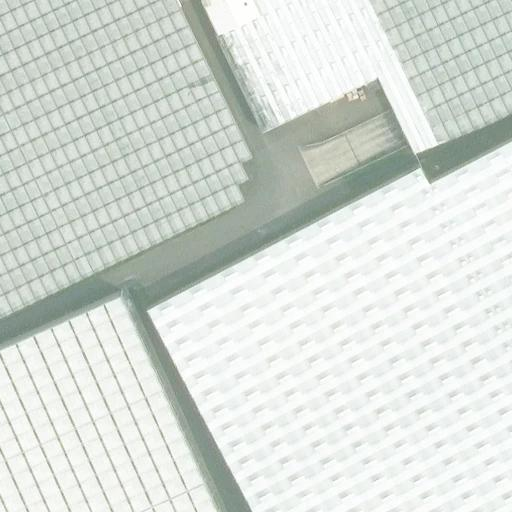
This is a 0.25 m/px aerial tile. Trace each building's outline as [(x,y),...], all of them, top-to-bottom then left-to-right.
[(241,160),(253,154),(177,0),(0,0),(0,314),(245,198),(237,182),(249,176),(241,160)] [(252,0),(201,0),(216,30),(258,10),(252,0)] [(511,0),(252,0),(258,10),(216,30),(215,31),(261,129),(377,74),(410,142),(413,149),(500,113),(511,107),(511,0)] [(376,77),(365,83),(369,92),(380,86),(376,77)] [(291,232),(149,306),(255,511),(511,511),(511,138),(429,182),(420,165),(354,199),(291,232)] [(119,293),(0,346),(0,511),(217,511),(199,470),(119,293)]
